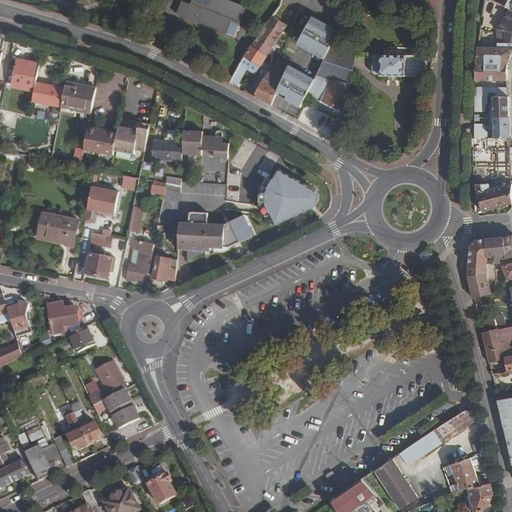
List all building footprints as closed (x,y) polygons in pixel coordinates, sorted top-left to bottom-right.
[(182,2),(177,15),(235,37),(246,7),(229,0),(220,0),(217,10),(209,7),(211,0),(192,0),(191,5),(182,2)] [(220,0),(211,0),(209,7),(217,10),(220,0)] [(511,32),(511,10),(509,9),(501,20),(506,22),(504,30),(511,32)] [(251,45),(267,56),(283,33),(287,26),(272,16),(251,45)] [(331,46),(339,30),(311,17),(297,45),(325,58),(331,46)] [(511,47),(511,32),(504,30),(498,30),(497,43),(497,48),(511,47)] [(267,56),(251,45),(233,78),(230,84),(237,88),(247,69),(255,73),(259,66),(267,56)] [(325,58),(317,75),(331,81),(333,81),(350,84),(351,84),(356,54),(331,46),(325,58)] [(508,86),(508,81),(507,65),(511,54),(511,47),(497,48),(478,47),(476,63),(476,80),(502,81),(502,86),(508,86)] [(397,76),(426,76),(426,56),(373,55),(372,72),(374,74),(380,74),(380,75),(389,76),(397,76)] [(18,59),(13,87),(35,91),(37,82),(40,66),(21,63),(22,60),(18,59)] [(271,106),(280,83),(286,68),(278,65),(263,79),(254,97),(271,106)] [(276,94),(301,107),(307,95),(315,78),(297,69),(296,72),(286,69),(280,83),(276,94)] [(224,81),(230,84),(233,78),(227,75),(224,81)] [(333,81),(331,81),(317,75),(315,78),(307,95),(345,113),(350,84),(333,81)] [(37,82),(35,91),(33,101),(62,107),(66,88),(37,82)] [(62,107),(92,112),(97,88),(77,84),(77,87),(67,85),(66,88),(62,107)] [(115,151),(135,154),(135,150),(145,152),(151,124),(140,122),(138,132),(119,128),(117,140),(115,151)] [(100,128),(89,126),(84,150),(114,156),(115,151),(117,140),(118,132),(103,129),(103,130),(100,130),(100,128)] [(474,130),(474,139),(510,137),(509,128),(474,130)] [(203,136),(204,132),(185,131),(184,154),(202,155),(203,150),(215,150),(215,158),(229,159),(230,144),(222,143),(223,137),(203,136)] [(510,137),(474,139),(474,147),(510,146),(510,137)] [(183,143),(153,141),(152,160),(182,161),(183,143)] [(261,191),(261,201),(267,216),(271,214),(276,225),(312,208),(316,205),(318,202),(318,199),(318,194),(316,191),(312,188),(279,170),(270,185),(265,183),(261,191)] [(495,179),(495,184),(490,185),(490,184),(476,185),(477,192),(483,212),(511,203),(511,183),(511,176),(495,179)] [(182,179),(168,177),(167,184),(182,186),(182,182),(182,179)] [(123,187),(133,188),(134,179),(125,178),(123,187)] [(166,187),(166,189),(181,192),(182,186),(167,184),(166,187)] [(166,187),(153,185),(151,193),(165,195),(166,189),(166,187)] [(92,187),(88,209),(98,211),(115,214),(119,192),(92,187)] [(144,209),(134,207),(130,231),(139,233),(144,209)] [(98,211),(88,209),(86,221),(95,223),(98,211)] [(74,247),(80,219),(43,212),(39,235),(67,240),(66,245),(74,247)] [(224,248),(225,224),(207,224),(208,213),(192,212),(191,213),(190,213),(190,214),(189,223),(180,222),(178,249),(188,250),(187,260),(201,254),(202,253),(203,252),(203,251),(210,251),(210,248),(224,248)] [(106,235),(93,233),(91,243),(104,245),(106,235)] [(67,240),(39,235),(38,240),(66,245),(67,240)] [(113,237),(106,235),(104,245),(111,247),(113,237)] [(508,258),(511,257),(511,256),(511,235),(476,240),(471,246),(468,275),(474,299),(492,294),(486,272),(487,261),(500,262),(500,259),(508,258)] [(135,240),(133,249),(140,250),(138,265),(130,264),(128,277),(137,279),(144,280),(145,275),(149,276),(155,244),(135,240)] [(99,254),(91,253),(87,272),(109,277),(111,267),(113,257),(104,256),(104,252),(100,251),(99,254)] [(172,259),(157,256),(153,278),(168,281),(168,279),(176,281),(177,269),(171,267),(172,259)] [(506,266),(503,267),(508,278),(511,277),(511,256),(511,257),(511,259),(504,261),(506,266)] [(0,323),(12,320),(9,310),(7,306),(5,297),(0,298),(0,323)] [(20,302),(19,306),(9,310),(12,320),(17,337),(33,332),(28,317),(30,304),(20,302)] [(64,303),(49,306),(54,335),(66,333),(65,327),(80,324),(77,307),(65,309),(64,303)] [(507,318),(495,321),(497,329),(499,329),(500,329),(509,328),(508,319),(507,318)] [(495,321),(494,319),(480,323),(482,333),(497,329),(495,321)] [(78,353),(96,345),(88,327),(70,335),(78,353)] [(511,339),(511,327),(509,328),(500,329),(502,342),(510,340),(511,339)] [(497,329),(482,333),(489,363),(505,359),(505,358),(511,356),(511,347),(510,340),(502,342),(500,329),(499,329),(497,329)] [(0,352),(0,367),(23,357),(19,343),(0,352)] [(113,361),(97,370),(106,388),(90,397),(94,406),(104,401),(125,389),(127,388),(113,361)] [(0,394),(23,384),(20,377),(0,386),(0,394)] [(115,412),(132,402),(125,389),(104,401),(94,406),(98,414),(109,408),(112,413),(115,412)] [(511,397),(498,400),(511,462),(511,397)] [(79,402),(72,405),(73,408),(76,413),(82,410),(79,402)] [(134,406),(132,402),(115,412),(116,415),(134,406)] [(447,414),(451,420),(465,411),(461,405),(447,414)] [(116,422),(120,430),(141,419),(134,406),(116,415),(113,417),(114,418),(116,422)] [(69,436),(75,449),(78,447),(80,451),(91,446),(83,429),(76,413),(73,408),(65,412),(75,433),(69,436)] [(83,429),(90,426),(82,410),(76,413),(83,429)] [(451,420),(401,453),(409,466),(474,422),(472,411),(465,411),(451,420)] [(99,437),(102,436),(96,423),(90,426),(83,429),(91,446),(101,441),(99,437)] [(28,431),(32,443),(46,437),(42,425),(28,431)] [(25,433),(19,436),(26,452),(32,449),(25,433)] [(72,456),(65,441),(57,445),(64,460),(72,456)] [(31,474),(24,460),(12,466),(5,453),(11,450),(7,443),(0,446),(0,456),(14,483),(31,474)] [(62,460),(54,444),(43,450),(50,464),(56,461),(57,462),(62,460)] [(40,481),(61,471),(57,462),(56,461),(50,464),(43,450),(40,445),(32,449),(26,452),(40,481)] [(0,489),(14,483),(0,456),(0,489)] [(401,509),(418,498),(393,458),(375,470),(401,509)] [(480,485),(471,458),(451,465),(452,467),(454,472),(461,491),(469,488),(480,485)] [(151,477),(154,482),(167,475),(162,465),(152,471),(155,475),(151,477)] [(138,467),(128,472),(135,486),(145,481),(138,467)] [(160,505),(177,495),(170,482),(172,481),(169,474),(167,475),(154,482),(149,485),(160,505)] [(369,511),(374,509),(371,505),(369,502),(376,497),(378,495),(363,478),(332,500),(339,511),(354,511),(358,509),(360,511),(369,511)] [(480,485),(469,488),(474,511),(479,511),(489,506),(493,494),(491,483),(480,485)] [(137,511),(141,510),(130,488),(119,494),(118,491),(112,494),(114,497),(104,502),(106,505),(109,511),(137,511)] [(88,505),(75,511),(91,511),(90,509),(97,505),(89,491),(82,494),(88,505)] [(378,500),(376,497),(369,502),(371,505),(378,500)]
